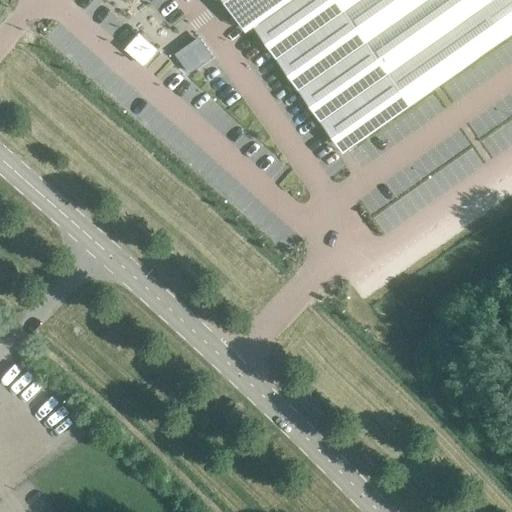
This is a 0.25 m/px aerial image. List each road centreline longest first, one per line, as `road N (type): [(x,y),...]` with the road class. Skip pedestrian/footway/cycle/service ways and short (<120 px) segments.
road 1 (tertiary): [(0,161),(375,511)]
road 2 (unknown): [(85,238),(0,335)]
